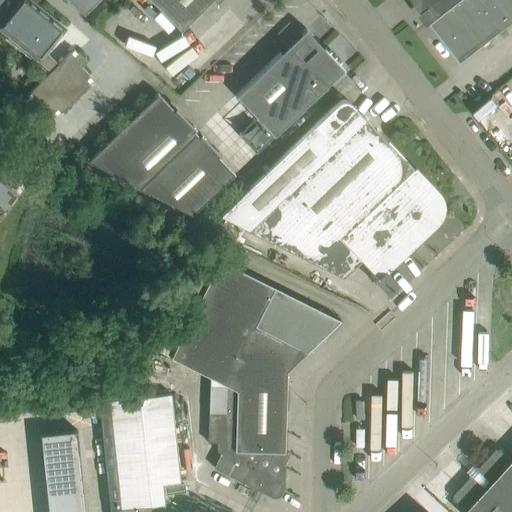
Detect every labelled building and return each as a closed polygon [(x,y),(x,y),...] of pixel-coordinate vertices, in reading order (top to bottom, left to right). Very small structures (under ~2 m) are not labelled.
[(63,29),(26,0),(0,0),(0,26),(9,34),(5,39),(48,74),(26,96),(38,108),(44,103),(57,116),(61,112),(94,79),(90,75),(81,66),(87,60),(74,48),(58,64),(45,51),(63,29)] [(69,0),(83,14),(97,0),(69,0)] [(151,0),(181,30),(210,0),(214,0),(217,2),(219,0),(151,0)] [(414,0),(421,9),(423,12),(424,11),(424,10),(430,5),(438,15),(431,20),(432,21),(459,0),(414,0)] [(511,0),(459,0),(432,21),(431,22),(461,61),(511,21),(511,0)] [(345,68),(325,47),(321,51),(306,36),(284,57),(280,52),(266,66),(236,95),(274,135),(345,68)] [(157,92),(83,162),(192,214),(234,173),(218,157),(221,154),(200,133),(198,135),(194,131),(196,128),(176,107),(173,109),(157,92)] [(437,193),(351,103),(350,102),(348,101),(347,100),(345,100),(343,100),(342,101),(339,102),(338,102),(220,215),(314,262),(339,238),(377,278),(373,281),(374,282),(407,252),(409,254),(425,239),(423,236),(437,223),(440,219),(442,214),(443,209),(442,203),(440,198),(437,193)] [(253,138),(258,122),(237,116),(233,133),(253,138)] [(15,154),(3,161),(12,176),(24,170),(15,154)] [(157,346),(173,354),(171,357),(226,385),(224,412),(208,411),(207,442),(216,443),(216,451),(220,453),(213,467),(271,496),(272,497),(274,497),(275,497),(276,497),(278,497),(279,496),(281,495),(281,494),(282,493),(283,491),(283,490),(284,467),(284,466),(283,465),(283,464),(282,462),(281,461),(280,460),(278,459),(283,452),(284,452),(287,371),(298,348),(307,352),(340,320),(204,252),(157,346)] [(109,400),(99,401),(110,511),(203,511),(194,508),(192,511),(168,511),(164,510),(163,504),(164,503),(162,483),(181,481),(172,394),(109,400)] [(82,511),(76,434),(38,437),(44,511),(82,511)] [(470,477),(454,494),(454,500),(466,511),(465,511),(511,511),(511,458),(501,448),(496,449),(480,466),(476,466),(470,473),(470,477)]
